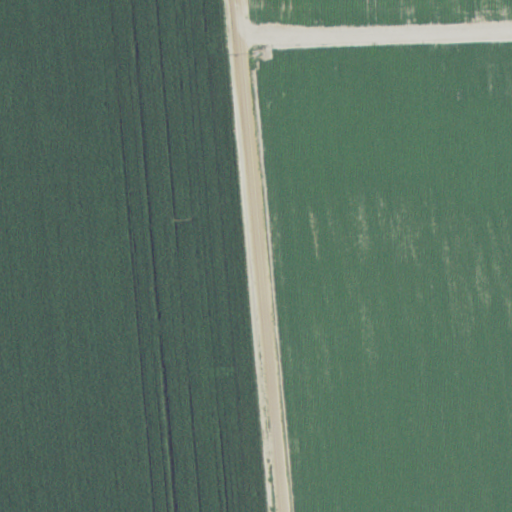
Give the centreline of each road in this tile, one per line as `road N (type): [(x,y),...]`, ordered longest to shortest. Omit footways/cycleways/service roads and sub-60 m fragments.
road 1 (residential): [(273,511),(229,0)]
road 2 (track): [(511,32),(233,40)]
